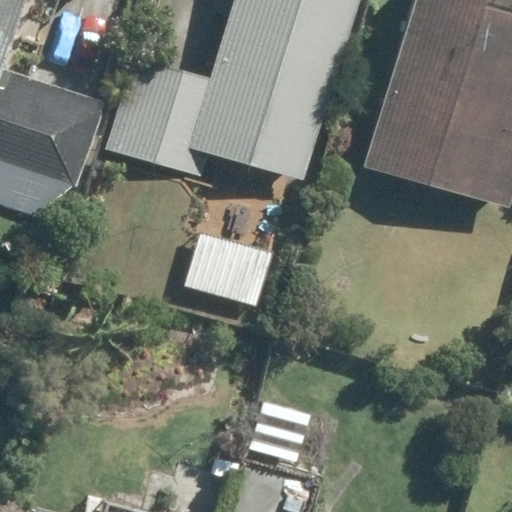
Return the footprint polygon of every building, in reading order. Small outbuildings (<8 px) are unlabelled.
[(0,0),(0,171),(70,196),(102,105),(0,70),(0,69),(23,0),(0,0)] [(132,59),(106,147),(197,174),(205,151),(301,181),(354,0),(231,0),(207,81),(132,59)] [(411,0),(362,168),(505,211),(511,188),(511,2),(502,0),(411,0)] [(199,231),(184,286),(255,306),(271,251),(199,231)] [(328,408),(251,395),(242,452),(319,465),(328,408)] [(286,481),(274,511),(306,511),(314,491),(286,481)]
